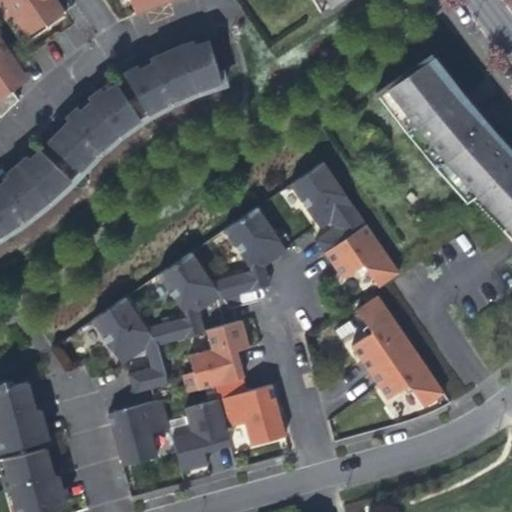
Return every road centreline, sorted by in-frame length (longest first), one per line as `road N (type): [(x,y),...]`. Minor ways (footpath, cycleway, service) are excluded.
road 1 (residential): [(511,391),(380,452),(309,472)]
road 2 (residential): [(293,278),(274,328),(309,472)]
road 3 (residential): [(309,472),(167,511)]
road 4 (residential): [(62,379),(101,511)]
road 5 (residential): [(0,131),(101,39)]
road 6 (residential): [(101,39),(223,3)]
